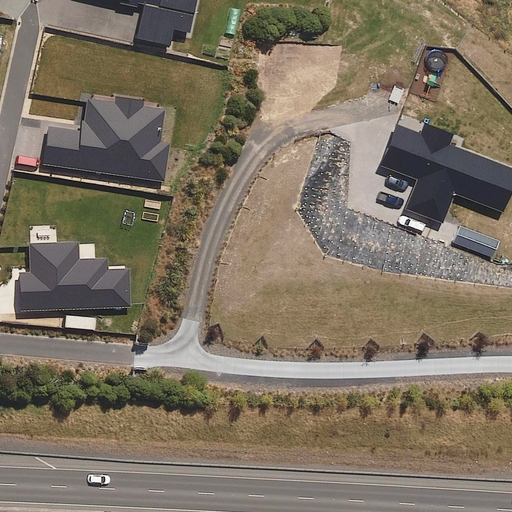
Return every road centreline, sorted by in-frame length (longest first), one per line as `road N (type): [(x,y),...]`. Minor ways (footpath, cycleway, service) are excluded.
road 1 (track): [(0,339),(235,359),(511,364)]
road 2 (motorway): [(0,485),(511,511)]
